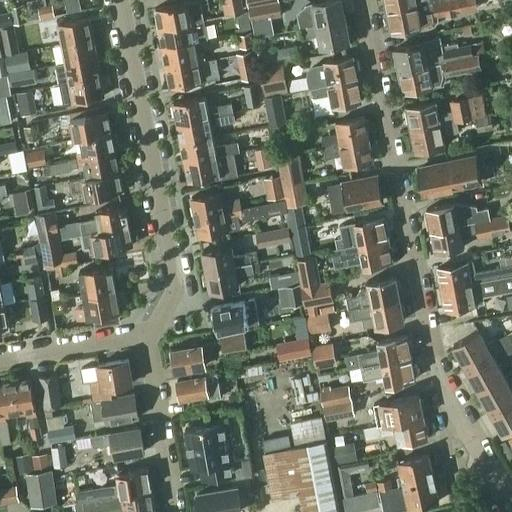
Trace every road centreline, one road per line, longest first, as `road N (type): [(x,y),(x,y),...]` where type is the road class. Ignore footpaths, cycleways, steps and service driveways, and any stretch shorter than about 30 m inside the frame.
road 1 (residential): [(511,506),(446,393),(364,0)]
road 2 (residential): [(147,333),(172,288),(118,0)]
road 3 (residential): [(179,511),(147,333)]
road 4 (residential): [(0,361),(147,333)]
